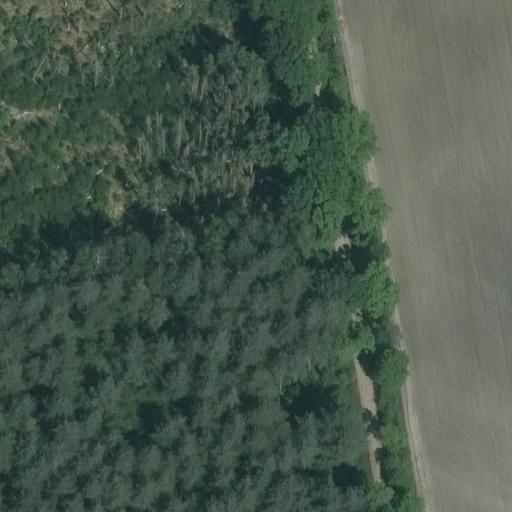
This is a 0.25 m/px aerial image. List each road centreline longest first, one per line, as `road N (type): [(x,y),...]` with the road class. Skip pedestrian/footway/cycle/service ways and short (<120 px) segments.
road 1 (track): [(378,511),(286,0)]
road 2 (track): [(0,313),(333,256)]
